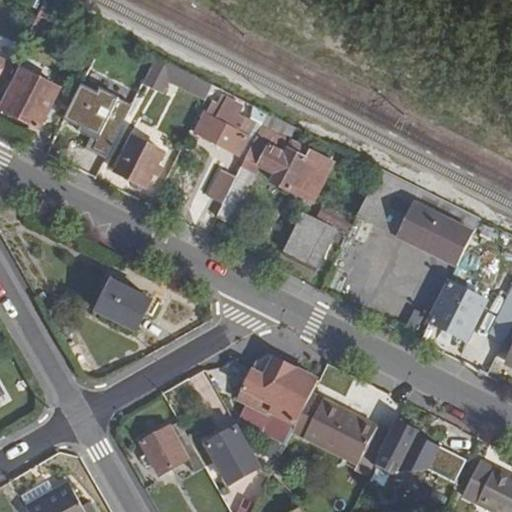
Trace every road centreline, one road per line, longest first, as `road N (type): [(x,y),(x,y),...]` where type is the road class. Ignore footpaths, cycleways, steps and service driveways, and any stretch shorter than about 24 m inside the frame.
road 1 (residential): [(0,168),(259,298)]
road 2 (residential): [(259,298),(511,425)]
road 3 (residential): [(81,421),(234,330),(259,298)]
road 4 (residential): [(0,280),(81,421)]
